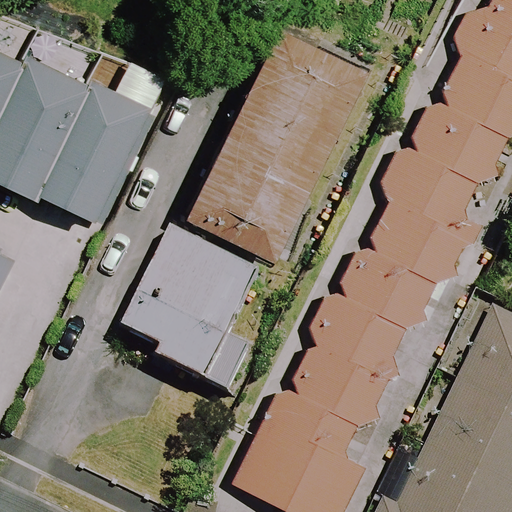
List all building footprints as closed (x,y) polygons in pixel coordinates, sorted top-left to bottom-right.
[(461,56),(411,149),(406,146),(380,195),(389,200),(364,247),(359,244),(334,292),(329,290),(306,333),(311,336),(232,482),(288,511),(340,511),(368,461),(351,452),(399,364),(390,359),(409,323),(419,328),(449,272),(444,269),(511,143),(511,0),(478,0),(451,51),(461,56)] [(329,56),(275,30),(184,220),(276,264),(304,207),(294,202),(358,70),(329,56)] [(0,95),(16,58),(0,51),(0,95)] [(16,58),(0,95),(0,184),(32,198),(80,85),(16,58)] [(80,85),(32,198),(99,227),(147,113),(80,85)] [(263,276),(166,230),(119,329),(157,347),(152,358),(233,396),(254,351),(232,341),(263,276)] [(0,324),(0,297),(14,266),(0,259),(0,339),(6,327),(0,324)] [(511,511),(511,318),(496,310),(401,502),(389,496),(381,511),(511,511)]
